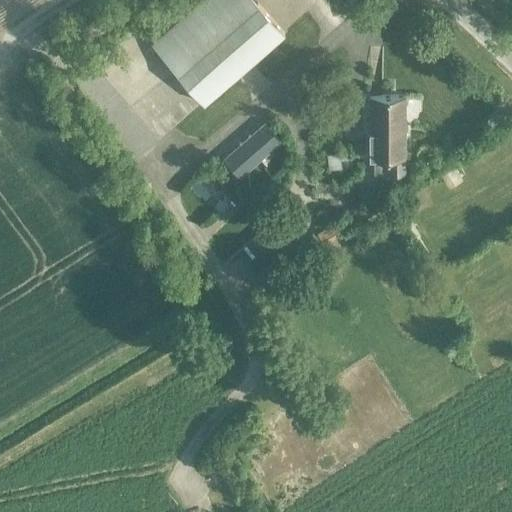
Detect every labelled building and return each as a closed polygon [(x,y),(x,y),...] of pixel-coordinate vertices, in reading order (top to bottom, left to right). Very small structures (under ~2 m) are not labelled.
[(136,9),(129,0),(107,0),(74,24),(90,44),(136,9)] [(204,105),(284,35),(254,0),(202,0),(152,44),(204,105)] [(403,174),(403,96),(369,95),(369,155),(373,155),(373,174),(403,174)] [(239,178),(281,140),(265,122),(222,159),(239,178)] [(452,165),(438,173),(446,184),(459,176),(452,165)] [(382,192),(338,220),(316,234),(323,245),(389,203),(382,192)] [(223,197),(213,205),(218,212),(228,204),(223,197)] [(275,215),(243,245),(236,252),(256,273),(295,235),(275,215)] [(291,378),(271,391),(282,407),(302,393),(291,378)]
